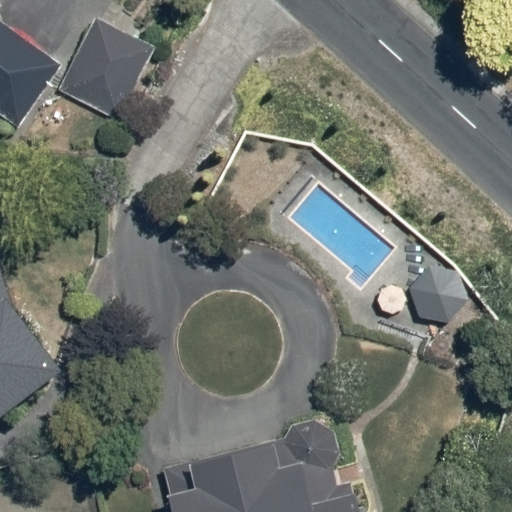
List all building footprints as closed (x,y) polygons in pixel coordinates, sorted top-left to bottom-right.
[(0,126),(9,133),(17,120),(23,124),(64,66),(0,21),(0,10),(2,7),(0,5),(0,126)] [(163,50),(100,16),(61,89),(125,123),(163,50)] [(440,248),(406,279),(421,295),(410,305),(430,326),(441,317),(452,329),(485,297),(440,248)] [(0,425),(70,375),(17,302),(0,257),(0,425)] [(294,435),(201,454),(208,487),(178,493),(181,511),(376,511),(373,492),(332,500),(324,457),(300,462),(294,435)]
